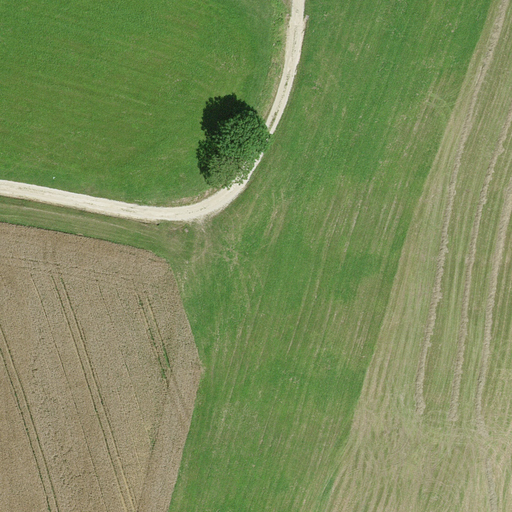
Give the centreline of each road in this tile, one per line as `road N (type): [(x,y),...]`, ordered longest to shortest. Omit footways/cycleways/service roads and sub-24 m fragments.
road 1 (track): [(0,189),(152,214),(226,196),(275,105),(294,33),(293,0)]
road 2 (track): [(146,511),(202,207)]
